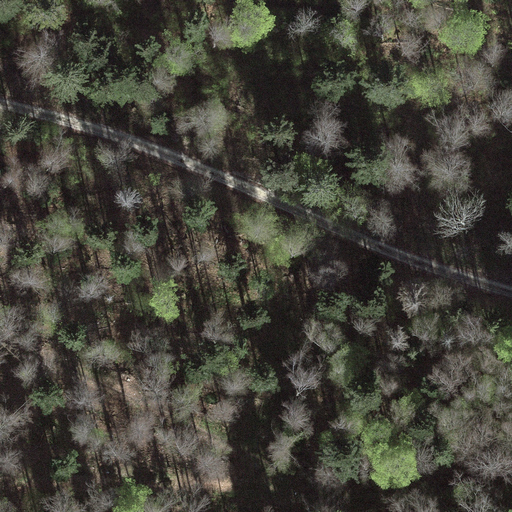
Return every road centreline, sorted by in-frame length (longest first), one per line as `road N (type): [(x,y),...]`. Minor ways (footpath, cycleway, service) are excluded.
road 1 (track): [(511,289),(438,268),(140,142),(0,102)]
road 2 (track): [(511,472),(321,490),(99,473),(0,479)]
